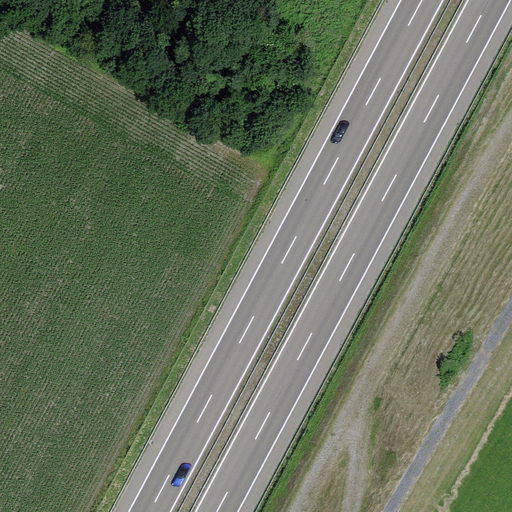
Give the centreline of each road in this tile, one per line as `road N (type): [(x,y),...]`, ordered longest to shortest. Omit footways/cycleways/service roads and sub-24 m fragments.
road 1 (motorway): [(217,511),(489,0)]
road 2 (motorway): [(423,0),(151,511)]
road 3 (track): [(398,511),(511,318)]
